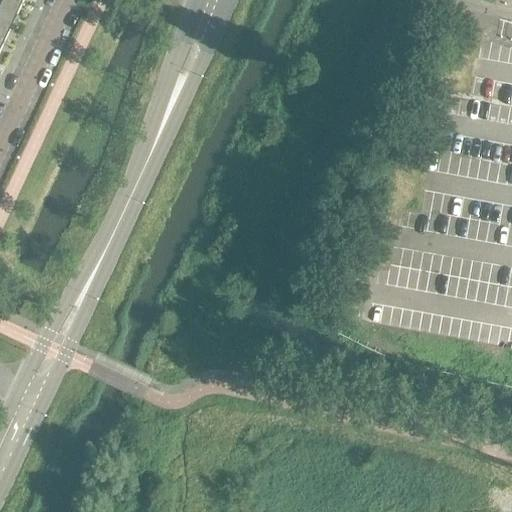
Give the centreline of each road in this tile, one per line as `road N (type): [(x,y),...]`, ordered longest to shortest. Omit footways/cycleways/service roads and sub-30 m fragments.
road 1 (tertiary): [(36,396),(182,86)]
road 2 (residential): [(0,142),(66,0)]
